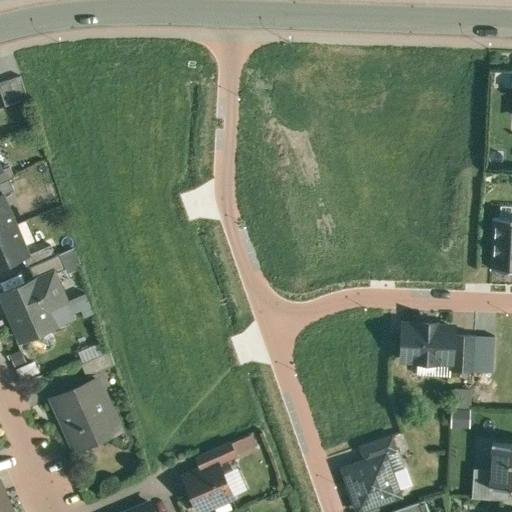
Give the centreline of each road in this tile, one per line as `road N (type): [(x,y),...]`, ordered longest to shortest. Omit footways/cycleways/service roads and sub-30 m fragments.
road 1 (residential): [(229,11),(224,208),(264,322)]
road 2 (tertiary): [(511,24),(229,11)]
road 3 (residential): [(511,298),(384,290),(343,294),(264,322)]
road 4 (tertiary): [(229,11),(106,10),(0,26)]
road 5 (residential): [(264,322),(327,511)]
